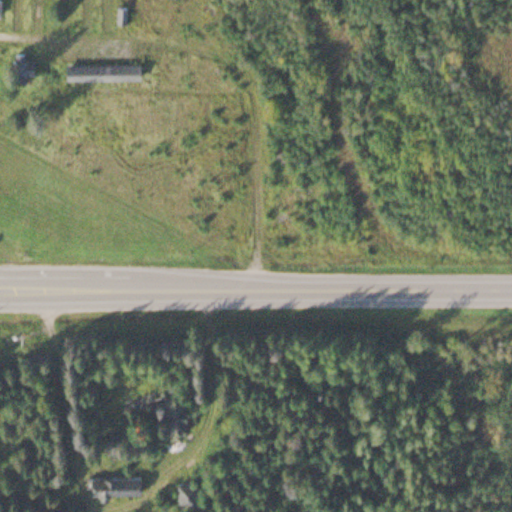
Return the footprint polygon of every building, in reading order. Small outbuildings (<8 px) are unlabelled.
[(116,21),(125,21),(125,5),(116,5),(116,21)] [(32,58),(23,58),(23,52),(11,52),(11,75),(32,75),(32,58)] [(64,62),(64,77),(130,77),(130,62),(64,62)] [(163,431),(184,431),(184,392),(163,392),(163,431)] [(138,490),(138,473),(86,473),(86,490),(138,490)] [(194,479),(176,479),(176,501),(194,501),(194,479)]
